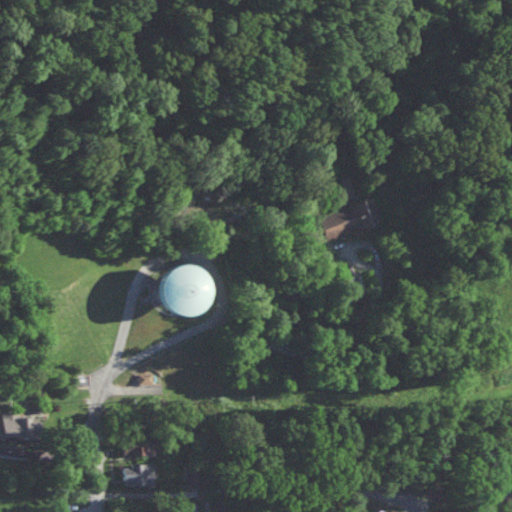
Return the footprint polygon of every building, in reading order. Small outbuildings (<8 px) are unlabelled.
[(304,216),(313,242),(373,222),(365,196),(304,216)] [(142,312),(188,312),(187,264),(142,265),(142,312)] [(149,372),(134,371),(133,382),(148,382),(149,372)] [(0,435),(26,437),(26,415),(15,415),(16,410),(0,409),(0,435)] [(142,434),(117,433),(117,453),(142,453),(142,434)] [(146,462),(126,462),(126,466),(118,466),(118,484),(150,485),(151,469),(146,469),(146,462)] [(198,483),(199,468),(181,467),(181,483),(198,483)] [(511,511),(511,486),(493,491),(497,511),(511,511)]
